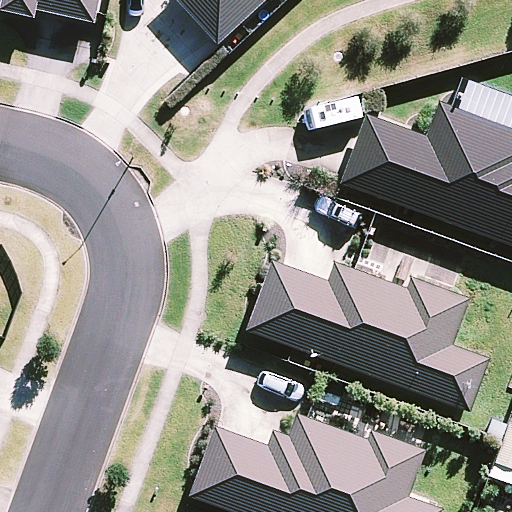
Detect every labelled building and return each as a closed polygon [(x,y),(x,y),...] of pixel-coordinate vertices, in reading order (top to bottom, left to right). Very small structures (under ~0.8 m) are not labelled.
[(0,0),(0,16),(30,23),(32,14),(89,27),(92,16),(95,0),(0,0)] [(236,28),(266,0),(168,0),(214,48),(236,28)] [(336,188),(511,252),(511,133),(435,105),(421,141),(362,119),(336,188)] [(289,353),(467,417),(486,364),(447,350),(465,302),(408,281),(404,293),(352,274),(331,267),(324,285),(268,265),(242,335),(289,353)] [(217,511),(433,511),(405,502),(422,454),(368,435),(364,445),(302,422),(292,418),(284,440),(270,434),(264,450),(211,431),(186,501),(217,511)] [(511,483),(511,424),(508,423),(488,480),(510,488),(511,483)]
